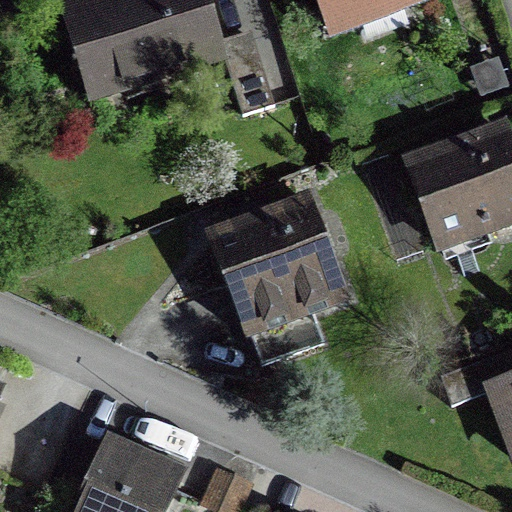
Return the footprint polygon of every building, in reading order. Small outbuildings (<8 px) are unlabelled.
[(86,102),(219,60),(200,0),(128,0),(102,8),(99,0),(81,0),(56,8),(86,102)] [(311,0),(325,37),(420,2),(419,0),(311,0)] [(436,252),(511,224),(511,167),(501,137),(407,172),(436,252)] [(262,224),(258,216),(235,225),(237,233),(208,244),(244,342),(247,341),(258,371),(320,348),(303,301),(334,290),(304,209),(262,224)] [(511,355),(438,383),(448,412),(488,398),(511,461),(511,355)] [(161,511),(173,486),(104,454),(102,458),(67,442),(43,494),(79,510),(77,511),(161,511)] [(202,511),(204,511),(234,511),(243,491),(216,479),(202,511)]
